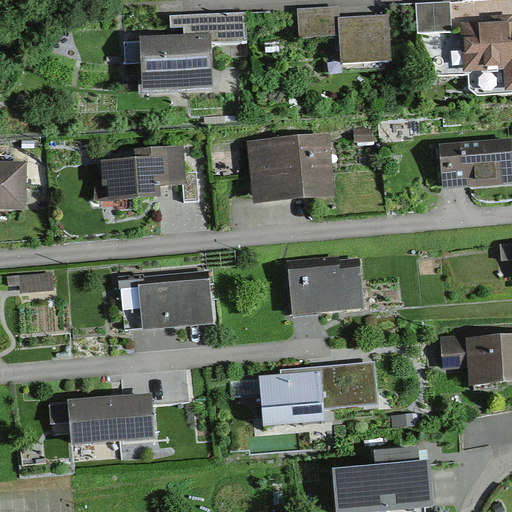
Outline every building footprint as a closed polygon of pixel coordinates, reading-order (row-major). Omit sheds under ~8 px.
[(454,4),(420,6),(422,34),(455,32),(454,4)] [(341,10),(302,13),(304,39),(343,36),(345,68),(396,64),(392,18),(342,22),(341,10)] [(176,41),(143,43),(145,92),(215,89),(213,46),(249,44),(248,16),(175,20),(176,41)] [(511,24),(464,28),(467,72),(510,69),(511,94),(511,93),(511,24)] [(332,139),(252,145),(256,207),(336,201),(332,139)] [(511,146),(511,142),(439,148),(442,195),(511,189),(511,146)] [(143,160),(105,162),(107,202),(163,199),(162,184),(187,183),(185,147),(142,149),(143,160)] [(28,164),(0,163),(0,211),(28,212),(28,164)] [(511,248),(501,249),(502,265),(511,264),(511,248)] [(344,258),(290,264),(297,318),(368,310),(362,265),(345,267),(344,258)] [(53,277),(19,279),(20,296),(54,293),(53,277)] [(126,307),(141,307),(141,282),(126,283),(126,307)] [(215,326),(212,282),(142,287),(145,331),(215,326)] [(511,337),(445,342),(447,369),(471,368),(472,388),(511,385),(511,337)] [(375,366),(253,377),(257,430),(327,424),(326,411),(379,406),(375,366)] [(155,400),(50,409),(52,433),(80,431),(81,447),(159,441),(155,400)] [(379,473),(335,476),(337,511),(438,511),(436,466),(426,466),(425,452),(377,455),(379,473)]
